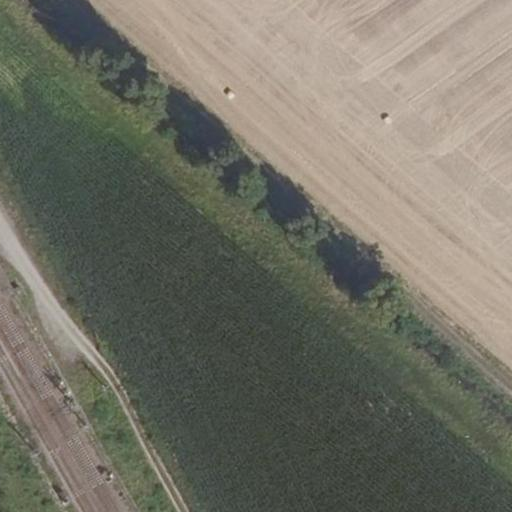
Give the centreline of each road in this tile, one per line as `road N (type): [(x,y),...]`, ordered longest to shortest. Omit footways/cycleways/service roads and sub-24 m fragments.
road 1 (track): [(42,0),(511,402)]
road 2 (track): [(0,220),(103,366),(185,511)]
